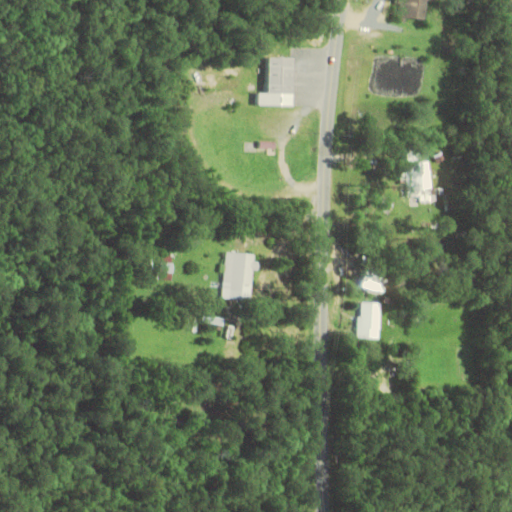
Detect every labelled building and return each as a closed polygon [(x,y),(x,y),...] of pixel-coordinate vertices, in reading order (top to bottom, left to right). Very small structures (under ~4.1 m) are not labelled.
[(427,20),(430,0),(402,0),(400,15),(427,20)] [(270,93),(262,92),(262,105),(296,105),(296,57),(271,57),(270,93)] [(407,172),(408,191),(423,190),(424,202),(434,201),(431,161),(420,162),(421,171),(407,172)] [(253,270),(257,270),(258,254),(226,252),(223,299),(251,300),(253,270)] [(363,288),(385,292),(388,277),(366,273),(363,288)] [(358,338),(379,338),(380,302),(359,301),(358,338)]
